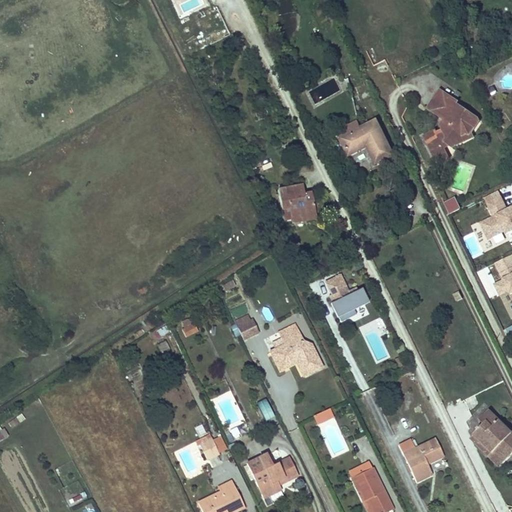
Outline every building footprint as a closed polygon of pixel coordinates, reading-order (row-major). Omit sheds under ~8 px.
[(456,101),(439,90),(433,100),(450,111),(445,120),(444,121),(443,123),(442,125),(442,126),(442,128),(442,129),(443,130),(437,133),(434,135),(432,137),(426,141),(434,158),(441,155),(444,150),(443,148),(450,145),(463,138),(462,136),(466,134),(468,135),(470,132),(477,121),(476,117),(455,104),(456,101)] [(433,100),(427,108),(445,120),(450,111),(433,100)] [(376,164),(384,160),(393,155),(376,121),(341,138),(349,155),(367,147),(376,164)] [(356,122),(337,131),(341,138),(359,129),(356,122)] [(436,130),(423,136),(426,141),(432,137),(434,135),(437,133),(436,130)] [(472,137),(471,135),(470,132),(468,135),(466,134),(462,136),(463,138),(450,145),(451,148),(472,137)] [(448,159),(445,152),(444,150),(441,155),(434,158),(437,164),(448,159)] [(316,218),(313,205),(311,193),(304,194),(302,186),(277,190),(281,209),(289,208),(292,222),(316,218)] [(511,206),(506,210),(497,191),(484,198),(493,217),(481,223),(488,238),(505,230),(507,234),(511,231),(511,206)] [(443,203),(449,214),(458,210),(452,198),(443,203)] [(495,284),(500,296),(509,292),(511,295),(511,294),(511,255),(489,267),(497,283),(495,284)] [(364,306),(356,289),(348,293),(340,276),(326,283),(332,295),(329,297),(334,307),(336,305),(339,310),(335,312),(340,322),(356,315),(354,311),(364,306)] [(456,300),(462,297),(458,290),(453,293),(456,300)] [(251,321),(248,316),(235,322),(238,328),(251,321)] [(258,333),(252,321),(251,321),(238,328),(243,340),(258,333)] [(193,324),(182,330),(185,337),(197,331),(193,324)] [(285,344),(274,349),(281,363),(295,357),(297,363),(303,375),(322,366),(316,353),(311,355),(305,342),(296,324),(279,332),(285,344)] [(166,341),(157,345),(162,354),(170,350),(166,341)] [(311,344),(305,342),(311,355),(316,353),(311,344)] [(281,363),(274,349),(270,351),(280,371),(297,363),(295,357),(281,363)] [(402,358),(395,361),(400,370),(406,368),(402,358)] [(275,419),(267,401),(258,405),(267,423),(275,419)] [(330,408),(313,416),(317,424),(334,416),(330,408)] [(511,432),(511,431),(510,432),(509,433),(487,411),(478,420),(483,425),(473,435),(491,452),(487,457),(498,468),(511,453),(511,432)] [(0,430),(0,440),(8,436),(4,429),(0,430)] [(473,435),(469,439),(487,457),(491,452),(473,435)] [(213,442),(211,438),(210,436),(198,442),(199,444),(206,459),(218,453),(213,442)] [(222,438),(213,442),(218,453),(227,449),(222,438)] [(426,464),(435,460),(443,456),(435,439),(418,447),(415,441),(412,442),(412,440),(399,446),(402,455),(403,455),(415,482),(416,484),(432,477),(426,464)] [(246,464),(247,465),(251,475),(257,487),(263,485),(267,494),(280,488),(277,483),(284,479),(286,482),(297,476),(289,459),(272,466),(267,455),(246,464)] [(363,467),(366,472),(373,468),(370,463),(363,467)] [(352,478),(366,472),(363,467),(350,473),(352,478)] [(366,472),(352,478),(364,502),(368,500),(374,511),(387,511),(393,510),(373,468),(366,472)] [(220,493),(198,503),(202,511),(223,511),(225,511),(234,511),(244,507),(232,481),(223,485),(225,490),(220,493)] [(263,485),(257,487),(263,499),(281,491),(280,488),(267,494),(263,485)] [(374,511),(368,500),(364,502),(368,511),(374,511)]
